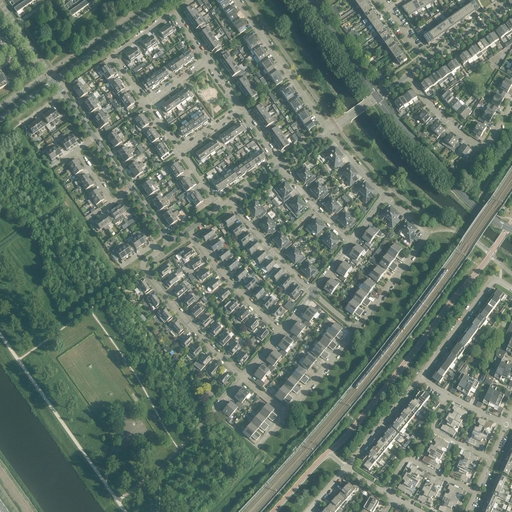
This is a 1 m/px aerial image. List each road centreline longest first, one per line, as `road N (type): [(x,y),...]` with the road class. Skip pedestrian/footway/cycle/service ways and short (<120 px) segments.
road 1 (residential): [(243,377),(146,274),(143,263),(170,243)]
road 2 (residential): [(356,328),(423,236),(385,194)]
road 3 (residential): [(237,0),(327,130)]
road 4 (residential): [(276,333),(185,233)]
road 5 (residential): [(146,103),(113,57),(172,14)]
road 6 (residential): [(312,291),(230,199)]
